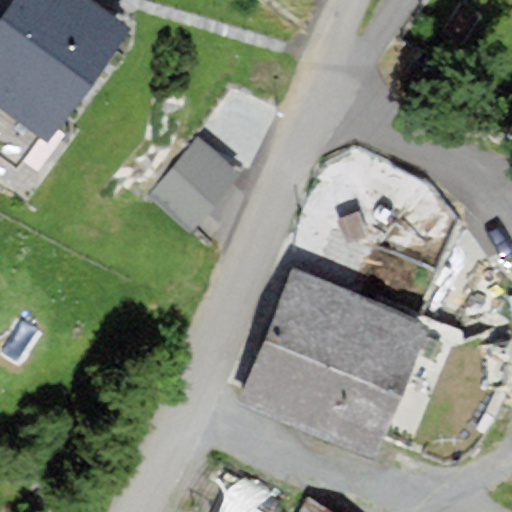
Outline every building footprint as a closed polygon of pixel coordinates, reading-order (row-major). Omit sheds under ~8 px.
[(0,35),(0,101),(46,135),(126,27),(89,0),(26,0),(23,5),(0,35)] [(195,221),(241,158),(195,124),(149,187),(195,221)] [(314,423),(377,447),(420,333),(296,285),(252,399),(314,423)] [(275,511),(289,477),(210,446),(184,511),(275,511)] [(309,511),(339,511),(315,500),(309,511)]
